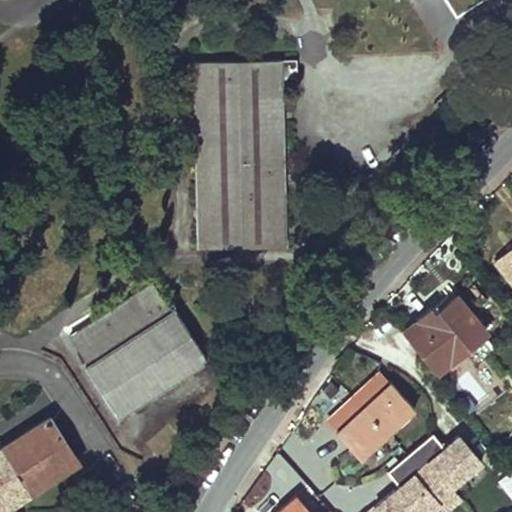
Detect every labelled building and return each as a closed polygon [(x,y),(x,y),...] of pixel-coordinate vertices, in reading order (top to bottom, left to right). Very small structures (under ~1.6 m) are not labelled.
[(445,0),(455,15),(463,10),(456,0),(445,0)] [(456,0),(463,10),(479,0),(456,0)] [(273,57),(194,59),(200,246),(287,245),(282,77),(273,77),(273,57)] [(281,57),(273,57),(273,77),(282,77),(298,77),(297,58),(281,57)] [(511,249),(496,262),(511,282),(511,249)] [(171,308),(153,280),(72,333),(90,360),(85,363),(119,415),(208,357),(175,305),(171,308)] [(487,333),(459,297),(437,314),(432,308),(404,332),(438,373),(487,333)] [(406,399),(390,380),(367,400),(338,427),(355,447),(363,440),(369,447),(406,414),(399,406),(406,399)] [(414,406),(406,399),(399,406),(406,414),(414,406)] [(79,462),(51,416),(0,448),(0,511),(4,511),(3,509),(79,462)] [(369,447),(363,440),(355,447),(361,454),(369,447)] [(511,474),(500,483),(511,499),(511,474)] [(333,511),(332,510),(329,511),(313,511),(297,492),(273,511),(333,511)]
